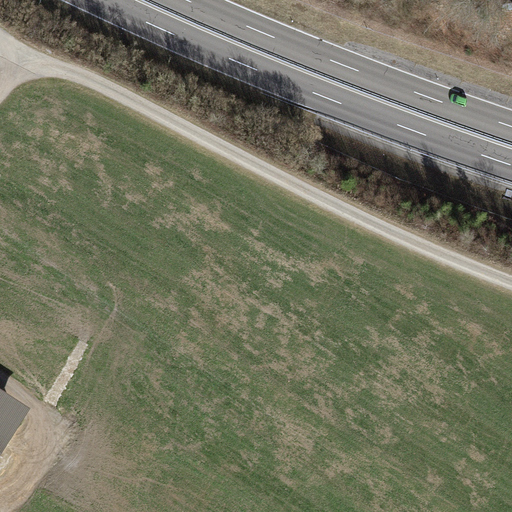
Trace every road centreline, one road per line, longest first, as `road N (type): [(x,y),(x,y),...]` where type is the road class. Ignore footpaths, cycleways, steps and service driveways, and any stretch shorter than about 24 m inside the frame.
road 1 (track): [(511,282),(355,216),(0,38)]
road 2 (trunk): [(97,0),(317,94),(511,165)]
road 3 (trunk): [(511,126),(186,0)]
